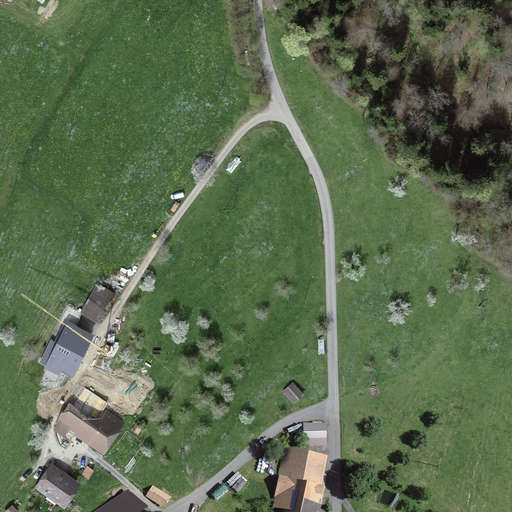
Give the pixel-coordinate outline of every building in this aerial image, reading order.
[(81,312),(98,322),(115,293),(98,283),(81,312)] [(79,372),(100,330),(73,316),(49,364),(66,373),(69,367),(79,372)] [(304,395),(293,382),(282,392),(294,404),(304,395)] [(64,438),(68,432),(104,456),(125,423),(105,408),(108,403),(82,386),(67,404),(58,418),(54,431),(64,438)] [(143,429),(135,424),(132,430),(138,435),(143,429)] [(306,439),(324,439),(324,425),(306,426),(306,439)] [(282,511),(319,511),(326,485),(322,485),(328,455),(309,450),(284,448),(272,508),(283,509),(282,511)] [(64,510),(82,485),(52,463),(34,488),(64,510)] [(87,466),(81,474),(89,480),(94,471),(87,466)] [(153,485),(146,495),(164,508),(172,496),(153,485)] [(139,511),(148,506),(128,489),(93,511),(139,511)]
